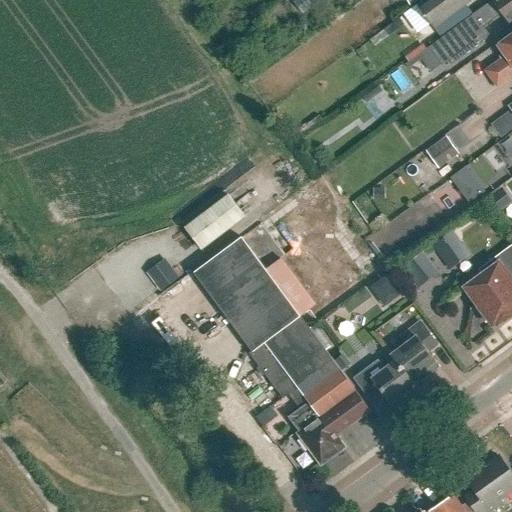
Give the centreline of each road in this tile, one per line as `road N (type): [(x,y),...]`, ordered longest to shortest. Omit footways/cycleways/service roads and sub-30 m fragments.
road 1 (unclassified): [(171,511),(0,274)]
road 2 (residential): [(333,511),(511,380)]
